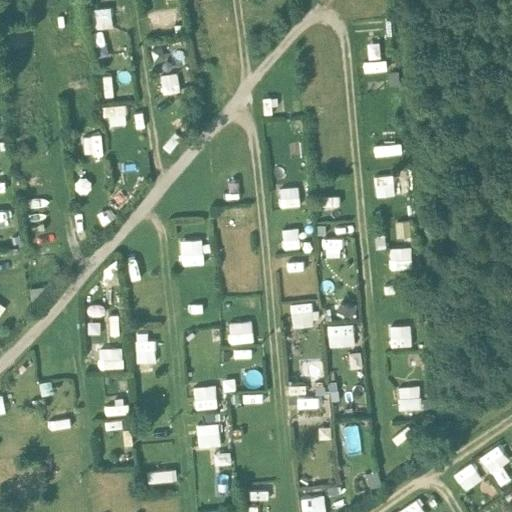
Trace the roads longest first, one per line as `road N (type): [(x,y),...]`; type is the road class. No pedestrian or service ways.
road 1 (track): [(134,0),(187,511)]
road 2 (track): [(289,511),(238,0)]
road 3 (track): [(391,475),(343,21),(319,6)]
road 4 (track): [(35,0),(78,275)]
road 5 (track): [(87,511),(68,286)]
